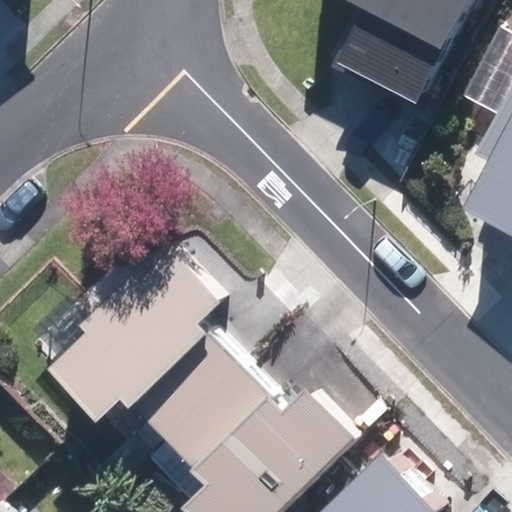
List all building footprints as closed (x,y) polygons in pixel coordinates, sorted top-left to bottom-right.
[(488,0),(387,0),(388,0),(358,55),(435,97),(488,0)] [(511,110),(492,150),(508,158),(486,204),(511,216),(511,110)] [(223,315),(245,294),(195,242),(160,275),(156,270),(103,321),(109,326),(73,360),(124,412),(148,389),(157,398),(233,325),(223,315)] [(294,389),(233,325),(157,398),(219,462),(294,389)] [(221,511),(288,511),(377,427),(333,382),(309,404),(294,389),(219,462),(232,476),(209,499),(221,511)] [(459,511),(463,509),(403,446),(333,511),(459,511)] [(32,511),(13,491),(0,503),(0,511),(32,511)]
